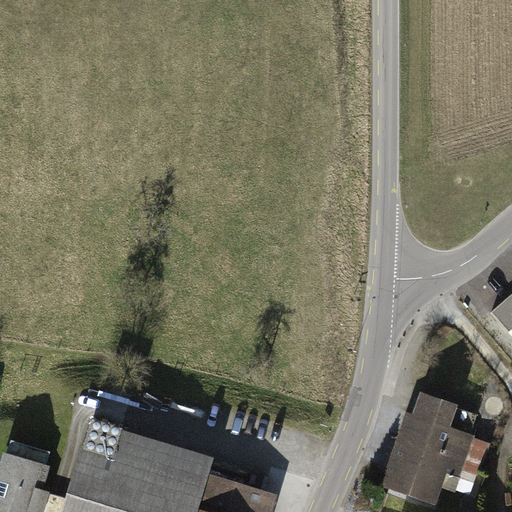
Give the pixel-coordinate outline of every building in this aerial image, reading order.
[(511,295),(493,313),(511,333),(511,332),(511,295)] [(412,415),(405,437),(451,452),(449,459),(462,463),(461,469),(476,474),(486,444),(471,439),(471,437),(448,429),(454,409),(446,406),(447,403),(424,395),(417,417),(412,415)] [(123,429),(95,420),(67,511),(260,511),(266,493),(210,477),(208,485),(115,457),(123,429)] [(433,503),(449,459),(451,452),(405,437),(388,488),(433,503)] [(47,471),(7,459),(1,481),(0,481),(0,511),(43,511),(50,493),(41,490),(47,471)]
